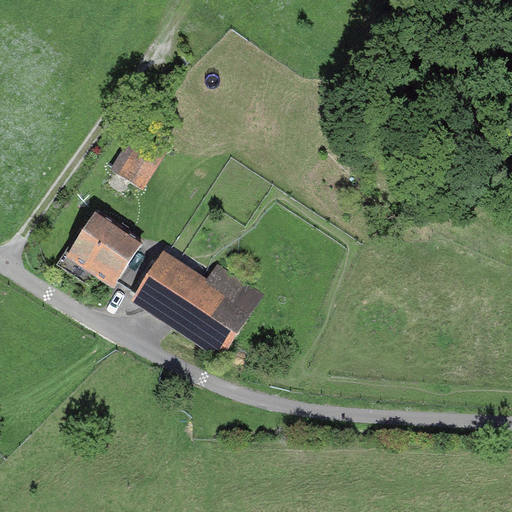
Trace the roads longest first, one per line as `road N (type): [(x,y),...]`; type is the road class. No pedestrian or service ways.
road 1 (unclassified): [(0,263),(211,386),(271,404),(511,421)]
road 2 (unknown): [(88,317),(145,242),(167,232),(181,237)]
